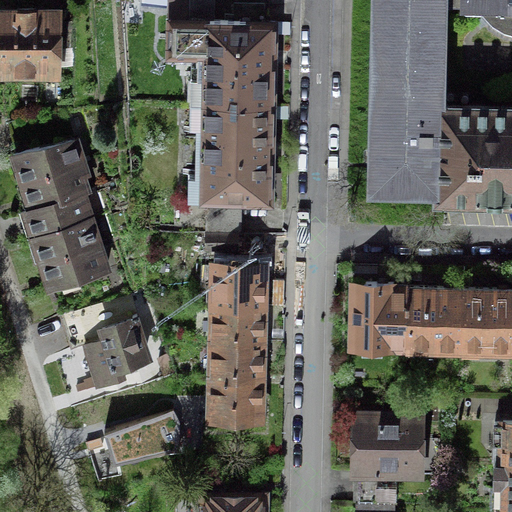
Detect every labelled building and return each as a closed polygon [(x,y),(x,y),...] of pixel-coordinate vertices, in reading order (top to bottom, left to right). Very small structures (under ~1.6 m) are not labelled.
[(190,101),(272,103),(273,63),(277,63),(277,56),(277,50),(273,50),(274,21),(266,21),(267,3),(235,3),(235,20),(214,20),(214,0),(187,0),(187,19),(170,19),(170,53),(198,53),(198,76),(191,76),(190,101)] [(511,106),(442,105),(444,4),(463,5),(463,7),(464,7),(464,11),(482,12),(483,13),(492,22),(504,29),(511,31),(511,0),(374,0),(370,188),(439,189),(439,194),(511,195),(511,106)] [(11,15),(0,15),(0,73),(33,74),(33,66),(54,67),(56,16),(35,16),(35,8),(17,8),(17,15),(11,15)] [(271,143),(272,103),(190,101),(190,126),(202,127),(201,173),(188,173),(188,198),(201,198),(201,199),(270,200),(271,155),(274,155),(274,149),(275,143),(271,143)] [(23,180),(82,161),(75,138),(14,152),(19,166),(23,180)] [(26,208),(86,189),(82,175),(86,173),(82,161),(23,180),(27,192),(31,205),(26,207),(26,208)] [(34,234),(90,216),(82,191),(87,190),(86,189),(26,208),(30,220),(34,234)] [(207,203),(206,232),(237,232),(238,232),(238,218),(239,204),(207,203)] [(90,216),(34,234),(39,247),(43,260),(98,242),(90,216)] [(206,232),(206,248),(236,248),(237,240),(237,232),(206,232)] [(107,269),(98,242),(43,260),(47,273),(51,286),(107,269)] [(212,304),(263,305),(264,262),(246,262),(214,261),(213,264),(201,264),(200,285),(213,286),(212,304)] [(351,344),(407,345),(408,284),(394,284),(394,282),(382,281),(353,281),(351,344)] [(408,284),(407,345),(460,346),(462,286),(454,286),(408,284)] [(462,286),(460,346),(511,347),(511,286),(507,287),(462,286)] [(212,338),(262,340),(263,329),(267,325),(267,319),(263,315),(263,310),(263,305),(212,304),(212,338)] [(91,364),(97,384),(125,374),(122,364),(144,357),(131,318),(102,327),(105,337),(84,344),(91,364)] [(211,374),(262,375),(262,364),(266,360),(266,354),(262,350),(262,345),(262,340),(212,338),(211,374)] [(262,380),(262,375),(211,374),(210,416),(239,417),(239,422),(254,422),(254,417),(261,417),(262,380)] [(110,465),(167,455),(164,440),(182,436),(174,391),(100,403),(110,465)] [(418,414),(360,413),(359,445),(358,501),(393,502),(396,502),(397,471),(439,472),(439,438),(418,437),(418,414)] [(494,462),(511,462),(511,419),(503,420),(503,421),(495,421),(494,462)] [(511,462),(494,462),(493,507),(511,507),(511,462)] [(263,511),(263,492),(243,492),(243,491),(234,490),(224,490),(224,491),(204,491),(203,511),(263,511)] [(392,511),(393,502),(358,501),(357,511),(392,511)]
